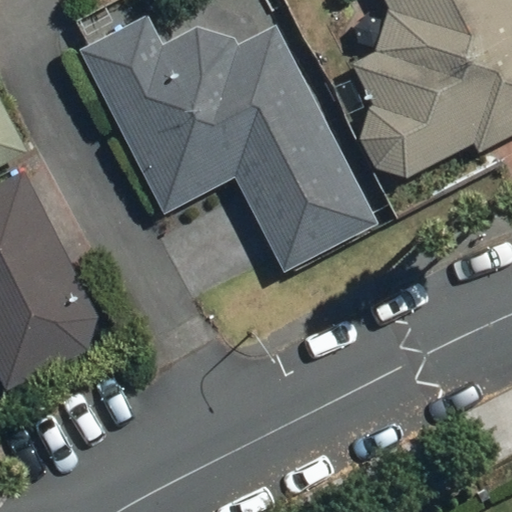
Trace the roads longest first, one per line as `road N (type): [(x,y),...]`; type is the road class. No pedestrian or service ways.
road 1 (residential): [(43,0),(35,48),(229,452)]
road 2 (residential): [(511,308),(229,452)]
road 3 (residential): [(229,452),(119,511)]
